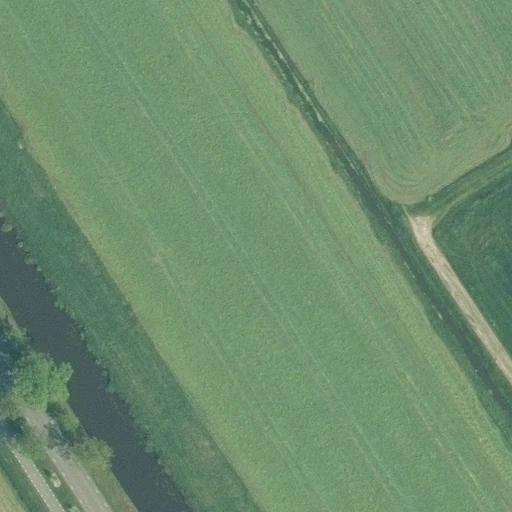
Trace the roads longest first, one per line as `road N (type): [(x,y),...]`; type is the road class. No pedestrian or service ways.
road 1 (track): [(511,373),(414,227)]
road 2 (primary): [(94,511),(0,366)]
